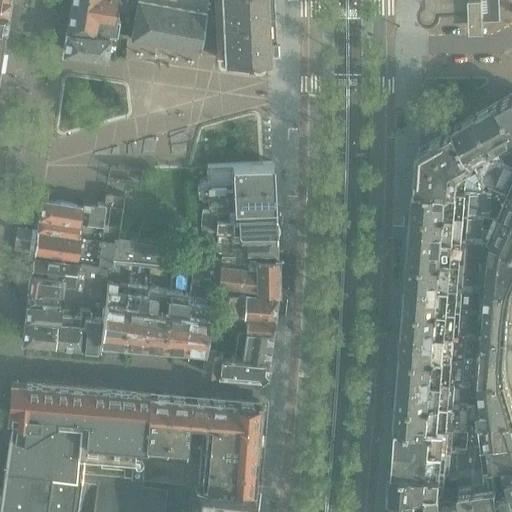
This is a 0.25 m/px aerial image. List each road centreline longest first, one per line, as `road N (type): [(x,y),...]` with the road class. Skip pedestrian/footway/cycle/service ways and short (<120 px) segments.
road 1 (secondary): [(354,511),(379,46)]
road 2 (secondary): [(314,47),(305,394),(292,511)]
road 3 (residential): [(379,46),(493,45),(509,36)]
